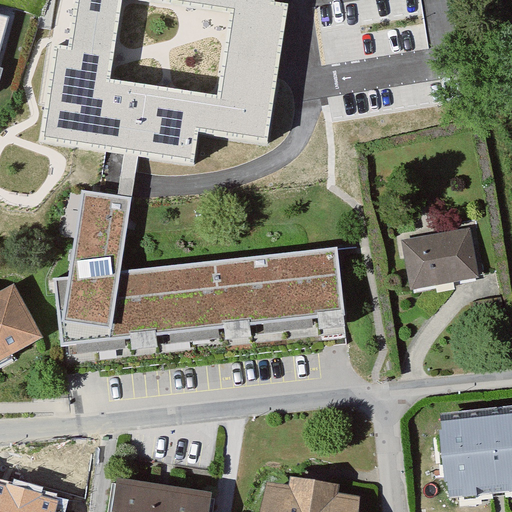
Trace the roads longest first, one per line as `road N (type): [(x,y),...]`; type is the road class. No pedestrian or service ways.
road 1 (residential): [(385,404),(371,394),(0,433)]
road 2 (residential): [(511,378),(413,388),(385,404)]
